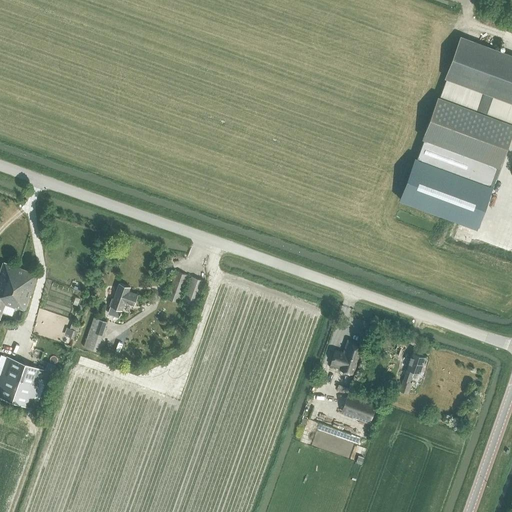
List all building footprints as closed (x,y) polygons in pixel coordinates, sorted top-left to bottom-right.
[(511,102),(511,54),(462,36),(446,78),(511,102)] [(423,139),(499,167),(511,131),(511,124),(439,97),(423,139)] [(4,262),(0,272),(0,318),(1,319),(6,305),(18,267),(4,262)] [(18,267),(6,305),(15,308),(16,306),(26,309),(37,274),(18,267)] [(167,298),(179,302),(188,275),(176,271),(167,298)] [(183,300),(196,304),(204,281),(192,276),(183,300)] [(114,298),(112,297),(110,305),(122,309),(125,301),(134,304),(138,294),(129,291),(131,287),(120,283),(114,298)] [(84,346),(97,351),(107,321),(94,317),(84,346)] [(113,336),(116,343),(129,337),(127,330),(113,336)] [(355,371),(363,344),(348,340),(345,351),(337,349),(332,364),(355,371)] [(421,372),(426,357),(424,356),(423,354),(420,353),(418,354),(412,352),(400,391),(408,394),(412,382),(410,381),(414,370),(421,372)] [(0,376),(0,396),(31,408),(44,369),(7,356),(0,376)] [(331,385),(348,391),(353,376),(336,370),(331,385)] [(347,396),(342,410),(371,420),(375,406),(347,396)] [(371,432),(374,426),(363,421),(360,427),(371,432)]
